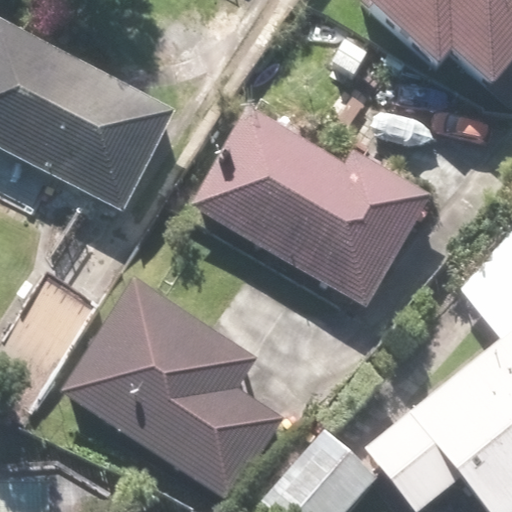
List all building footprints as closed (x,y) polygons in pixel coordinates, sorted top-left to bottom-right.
[(511,75),(511,0),(371,0),(351,26),(476,123),(511,75)] [(165,126),(0,41),(0,159),(117,219),(165,126)] [(338,184),(238,125),(183,218),(357,321),(426,204),(352,160),(338,184)] [(400,511),(429,511),(455,493),(469,511),(511,511),(511,240),(446,290),(491,351),(356,452),(400,511)] [(250,370),(133,290),(56,403),(215,511),(226,511),(283,430),(233,396),(250,370)] [(351,511),(370,493),(319,444),(253,511),(351,511)] [(0,511),(45,511),(44,493),(0,496),(0,511)]
